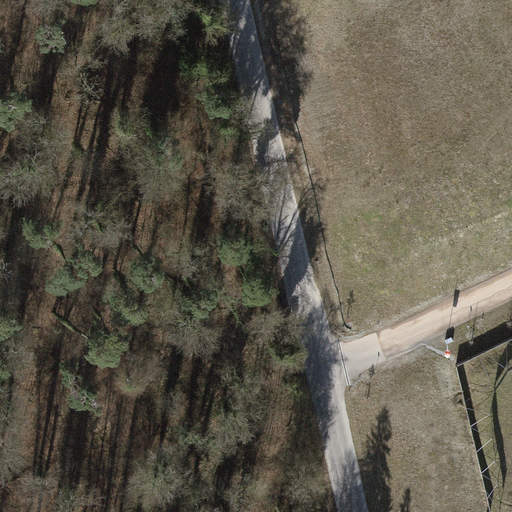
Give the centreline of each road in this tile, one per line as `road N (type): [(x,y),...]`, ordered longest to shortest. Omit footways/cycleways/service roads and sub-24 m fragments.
road 1 (track): [(236,0),(351,511)]
road 2 (track): [(320,373),(511,282)]
